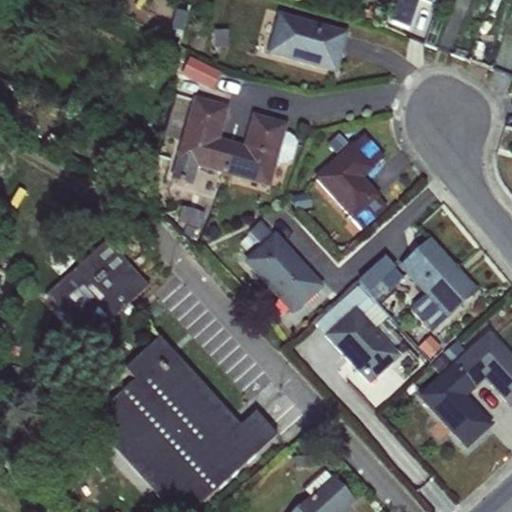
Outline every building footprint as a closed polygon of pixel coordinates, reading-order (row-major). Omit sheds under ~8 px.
[(280,10),(267,51),(338,73),(351,31),(280,10)] [(188,58),(183,78),(216,87),(222,67),(188,58)] [(193,96),(169,182),(192,186),(199,168),(271,186),(290,122),(253,113),(244,145),(222,139),(230,107),(193,96)] [(352,218),(380,192),(366,176),(387,156),(363,131),(314,177),(352,218)] [(276,231),(241,261),(292,315),(327,287),(276,231)] [(432,238),(400,266),(425,295),(413,305),(432,329),(450,313),(479,289),(432,238)] [(108,240),(48,294),(90,338),(134,297),(149,282),(108,240)] [(385,255),(359,279),(370,292),(383,281),(390,292),(406,278),(385,255)] [(360,286),(316,324),(374,384),(405,355),(379,329),(390,316),(360,286)] [(510,411),(511,409),(511,359),(488,332),(450,366),(473,391),(483,382),(510,411)] [(86,424),(166,511),(194,511),(276,438),(254,414),(238,428),(158,339),(122,371),(132,382),(86,424)] [(473,391),(450,366),(415,398),(464,452),(491,427),(466,398),(473,391)] [(292,511),(344,511),(354,502),(344,490),(347,486),(337,474),(333,478),(331,476),(329,478),(324,472),(303,492),(308,498),(292,511)]
